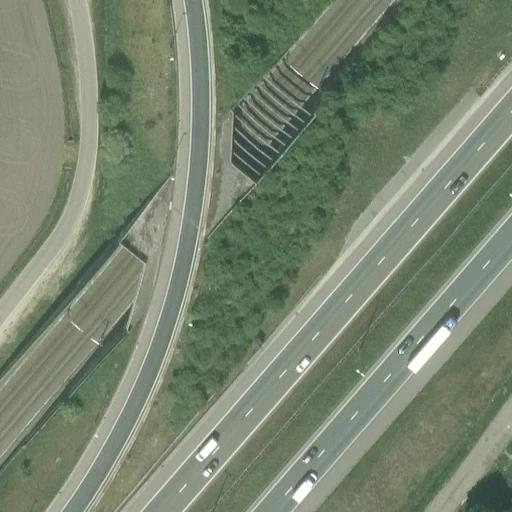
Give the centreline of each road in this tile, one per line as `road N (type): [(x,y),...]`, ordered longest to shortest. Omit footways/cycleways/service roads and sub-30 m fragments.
road 1 (motorway): [(184,0),(189,119),(169,269),(125,400),(55,511)]
road 2 (motorway): [(511,112),(155,511)]
road 3 (motorway): [(272,511),(511,235)]
road 4 (unclassified): [(75,0),(87,125),(77,199),(0,308)]
